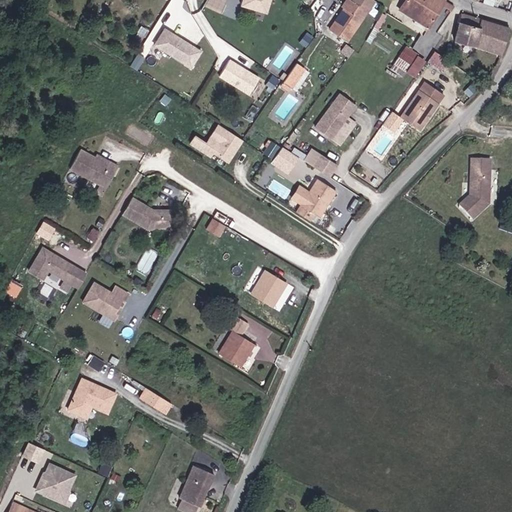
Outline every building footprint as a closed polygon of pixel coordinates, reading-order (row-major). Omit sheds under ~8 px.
[(241,0),(241,4),(266,12),(269,0),(241,0)] [(348,0),(345,0),(342,6),(344,8),(330,29),(347,41),(375,0),(374,0),(350,0),(350,1),(348,0)] [(405,0),(399,9),(420,22),(434,0),(405,0)] [(445,0),(434,0),(420,22),(425,26),(423,29),(427,31),(441,5),(451,11),(455,6),(445,0)] [(483,20),(462,14),(453,41),(475,46),(483,20)] [(483,20),(475,46),(501,55),(510,28),(483,20)] [(155,44),(195,67),(206,48),(166,25),(155,44)] [(406,73),(410,75),(422,58),(406,47),(391,69),(403,77),(406,73)] [(438,48),(429,59),(442,69),(451,58),(438,48)] [(255,92),(263,72),(230,58),(221,78),(255,92)] [(283,82),(291,88),(301,74),(293,68),(283,82)] [(402,116),(420,128),(444,94),(426,81),(402,116)] [(316,127),(332,138),(357,105),(341,93),(316,127)] [(230,163),(244,141),(219,125),(211,138),(220,143),(214,153),(230,163)] [(273,156),(281,143),(274,138),(265,151),(273,156)] [(284,144),(274,163),(293,172),(302,154),(284,144)] [(80,150),(69,169),(100,185),(106,188),(117,167),(110,163),(108,165),(94,158),(80,150)] [(321,154),(313,166),(329,177),(337,165),(321,154)] [(96,155),(94,158),(108,165),(110,163),(96,155)] [(470,194),(459,205),(473,219),(489,203),(489,158),(470,157),(470,194)] [(318,218),(335,191),(317,180),(296,213),(309,221),(313,214),(318,218)] [(106,188),(100,185),(96,192),(102,195),(106,188)] [(132,198),(122,214),(147,229),(170,229),(170,210),(152,210),(132,198)] [(206,229),(219,236),(225,226),(212,218),(206,229)] [(43,248),(29,271),(43,279),(49,271),(63,280),(72,266),(43,248)] [(266,270),(251,294),(271,307),(286,283),(266,270)] [(136,277),(133,283),(138,287),(142,280),(136,277)] [(4,291),(16,297),(22,286),(10,280),(4,291)] [(94,283),(83,302),(114,320),(119,311),(116,310),(121,300),(124,302),(128,294),(115,287),(111,293),(94,283)] [(241,335),(248,323),(237,317),(230,329),(233,331),(219,354),(240,367),(254,344),(241,335)] [(107,412),(115,394),(81,378),(67,409),(79,414),(82,405),(91,405),(107,412)] [(165,414),(172,404),(147,388),(140,399),(165,414)] [(86,418),(91,405),(82,405),(79,414),(86,418)] [(41,461),(47,447),(30,439),(23,454),(41,461)] [(72,489),(80,472),(49,458),(35,490),(71,506),(77,491),(72,489)] [(199,507),(200,508),(215,475),(195,465),(180,498),(182,499),(199,507)] [(182,499),(178,508),(186,511),(196,511),(199,507),(182,499)] [(33,511),(14,503),(10,511),(33,511)]
